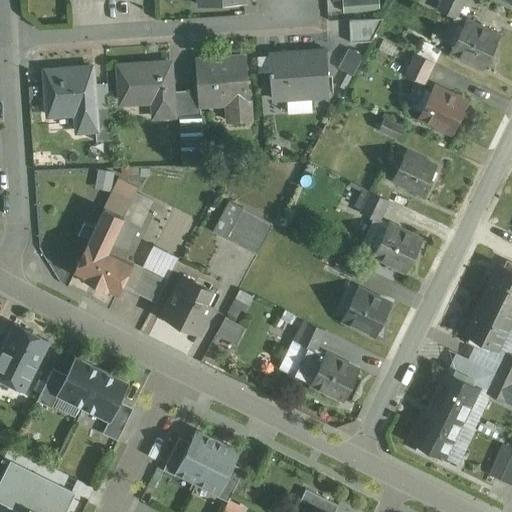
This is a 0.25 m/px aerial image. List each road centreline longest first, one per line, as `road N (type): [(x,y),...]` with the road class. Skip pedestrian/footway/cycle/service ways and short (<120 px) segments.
road 1 (residential): [(366,461),(511,152)]
road 2 (residential): [(5,42),(268,25),(285,0)]
road 3 (residential): [(14,278),(5,42)]
road 4 (residential): [(187,368),(366,461)]
road 5 (residential): [(14,278),(187,368)]
road 6 (residential): [(187,368),(113,511)]
